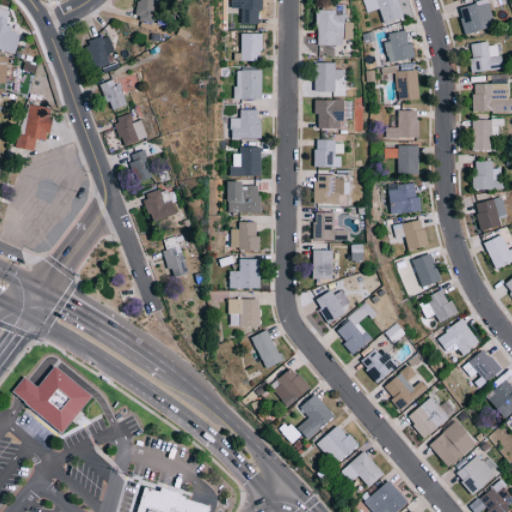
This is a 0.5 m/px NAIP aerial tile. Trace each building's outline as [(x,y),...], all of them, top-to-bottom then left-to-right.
[(229,0),(229,14),(240,14),(240,23),(258,23),(258,11),(262,11),(262,0),(229,0)] [(362,0),(366,13),(380,8),(385,24),(404,18),(397,0),(362,0)] [(466,34),(495,26),(487,0),(484,0),(458,8),(466,34)] [(317,45),(344,45),(345,5),(337,5),(337,11),(317,10),(317,45)] [(10,11),(0,7),(0,48),(15,53),(21,32),(6,28),(10,11)] [(354,23),(345,23),(344,38),(353,39),(354,23)] [(385,33),(388,61),(414,58),(412,43),(408,43),(406,31),(385,33)] [(261,61),(261,33),(241,33),(241,53),(235,53),(234,60),(261,61)] [(86,42),(95,68),(110,63),(107,54),(114,52),(108,34),(86,42)] [(498,44),(487,46),(487,42),(468,44),(471,72),(501,69),(498,44)] [(0,82),(7,83),(8,54),(0,54),(0,82)] [(37,66),(24,61),(21,68),(35,73),(37,66)] [(315,91),(335,92),(336,79),(343,79),(343,69),(336,69),(336,63),(315,62),(315,91)] [(262,99),(263,70),(236,70),(236,99),(262,99)] [(418,71),(396,70),(395,99),(418,100),(418,71)] [(127,105),(115,78),(99,85),(111,112),(127,105)] [(472,84),(472,113),(511,112),(511,97),(508,97),(507,83),(472,84)] [(316,100),(315,115),(318,115),(318,128),(343,129),(344,100),(316,100)] [(15,147),(34,150),(35,138),(48,140),(52,109),(28,106),(24,134),(17,134),(15,147)] [(230,138),(260,139),(261,110),(240,109),(240,118),(231,118),(230,138)] [(389,112),(390,127),(386,127),(386,138),(419,137),(418,111),(389,112)] [(113,121),(123,147),(147,138),(140,119),(133,122),(130,114),(113,121)] [(473,119),(473,151),(491,150),(491,135),(498,135),(498,126),(504,126),(504,119),(473,119)] [(342,167),(342,155),(343,155),(343,143),(335,143),(335,140),(315,140),(315,167),(342,167)] [(418,145),(398,146),(399,174),(419,174),(418,145)] [(261,176),(262,147),(240,147),(240,153),(231,153),(230,175),(261,176)] [(129,155),(137,181),(152,177),(144,150),(129,155)] [(492,161),(473,161),(474,190),(503,189),(502,169),(493,169),(492,161)] [(315,204),(339,203),(339,194),(349,194),(349,177),(315,177),(315,204)] [(260,213),(261,186),(244,185),(244,182),(227,182),(227,212),(260,213)] [(416,197),(415,183),(389,184),(390,213),(421,212),(420,197),(416,197)] [(172,200),(162,203),(159,190),(143,194),(151,223),(177,216),(172,200)] [(475,202),(480,230),(501,227),(499,216),(506,215),(503,198),(475,202)] [(333,212),(314,213),(314,241),(334,240),(333,212)] [(394,238),(406,237),(408,249),(427,247),(423,220),(393,224),(394,238)] [(231,229),(230,249),(260,250),(260,236),(257,236),(257,222),(238,222),(238,229),(231,229)] [(347,230),(335,230),(335,240),(348,240),(347,230)] [(511,261),(511,248),(508,250),(501,235),(483,243),(494,269),(511,261)] [(350,244),(351,261),(364,260),(364,244),(350,244)] [(186,273),(178,246),(163,251),(171,277),(186,273)] [(332,279),(333,251),(314,250),(313,279),(332,279)] [(441,281),(431,253),(411,260),(421,288),(441,281)] [(260,289),(260,259),(239,259),(239,271),(230,271),(229,288),(260,289)] [(314,301),(330,324),(346,313),(331,290),(314,301)] [(457,315),(452,301),(447,302),(443,292),(419,301),(425,319),(436,315),(438,322),(457,315)] [(260,326),(260,299),(229,299),(229,326),(260,326)] [(334,328),(345,341),(342,344),(351,356),(371,340),(359,324),(374,312),(366,303),(334,328)] [(444,356),(457,348),(462,354),(478,343),(462,319),(433,339),(444,356)] [(404,333),(396,323),(384,332),(392,343),(404,333)] [(252,337),(264,369),(281,363),(269,330),(252,337)] [(479,388),(501,369),(482,348),(461,367),(479,388)] [(383,351),(380,355),(374,349),(359,364),(380,383),(397,364),(383,351)] [(91,397),(61,433),(20,399),(11,392),(24,377),(32,384),(36,387),(54,366),(91,397)] [(427,389),(421,380),(412,387),(408,381),(416,375),(409,366),(382,386),(399,410),(427,389)] [(287,407),(310,389),(292,367),(269,385),(287,407)] [(511,413),(511,385),(505,378),(484,396),(506,419),(511,413)] [(308,417),(296,428),(307,440),(334,416),(315,394),(300,408),(308,417)] [(448,417),(428,397),(406,419),(425,439),(448,417)] [(449,468),(476,442),(455,420),(428,446),(449,468)] [(316,444),(336,465),(357,446),(338,424),(316,444)] [(383,476),(365,451),(339,469),(348,482),(358,475),(367,487),(383,476)] [(496,475),(477,455),(468,463),(467,462),(454,474),(474,495),(496,475)] [(363,502),(372,511),(396,511),(407,502),(388,480),(363,502)] [(486,511),(504,511),(511,506),(511,496),(500,480),(477,498),(484,506),(483,507),(486,511)] [(130,511),(138,487),(157,494),(157,489),(178,495),(183,499),(185,501),(206,507),(205,511),(130,511)]
